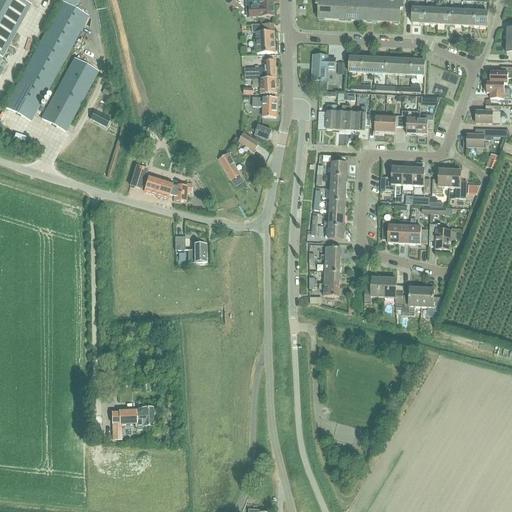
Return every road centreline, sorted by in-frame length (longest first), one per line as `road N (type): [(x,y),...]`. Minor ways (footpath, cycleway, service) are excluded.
road 1 (residential): [(486,176),(490,196),(462,274),(446,276),(370,257),(370,165),(382,150)]
road 2 (unclassified): [(265,229),(180,220),(0,167)]
road 3 (residential): [(294,339),(302,112),(291,101)]
road 4 (residential): [(478,65),(407,39),(290,36)]
road 5 (unclassified): [(326,511),(299,438),(294,339)]
road 6 (unclassified): [(268,362),(257,375),(241,511)]
road 7 (unclassified): [(291,511),(276,460),(268,362)]
road 8 (unclassified): [(268,362),(265,229)]
road 9 (residential): [(291,101),(265,229)]
